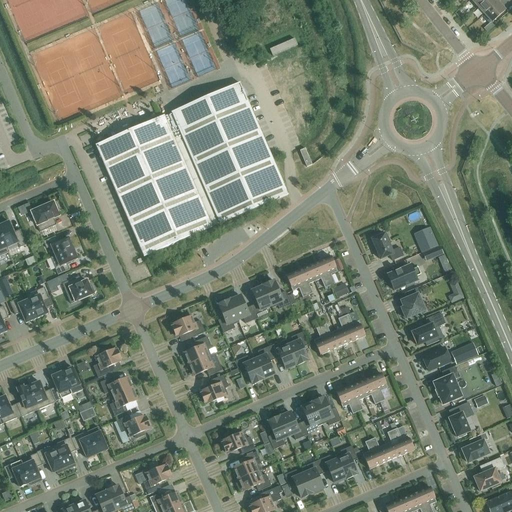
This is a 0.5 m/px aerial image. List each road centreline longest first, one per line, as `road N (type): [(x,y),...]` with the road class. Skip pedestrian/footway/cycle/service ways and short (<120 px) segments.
road 1 (residential): [(132,309),(226,267),(328,188)]
road 2 (residential): [(187,436),(396,349)]
road 3 (residential): [(12,511),(187,436)]
road 4 (residential): [(396,349),(328,188)]
road 5 (unclassified): [(75,177),(61,144),(36,153),(0,68)]
road 6 (residential): [(0,366),(132,309)]
road 7 (residential): [(132,309),(75,177)]
road 8 (residential): [(187,436),(132,309)]
road 9 (secondary): [(473,263),(435,139)]
road 10 (secondary): [(413,150),(473,263)]
road 11 (residential): [(446,464),(396,349)]
road 12 (residential): [(335,511),(446,464)]
